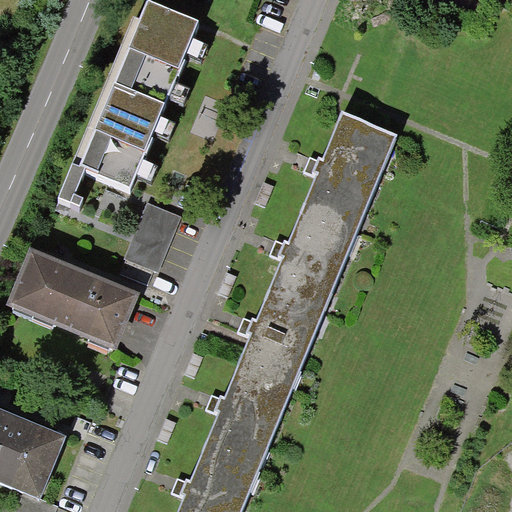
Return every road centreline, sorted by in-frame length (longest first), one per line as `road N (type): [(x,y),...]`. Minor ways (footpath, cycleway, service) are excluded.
road 1 (residential): [(314,0),(100,511)]
road 2 (secondary): [(87,0),(0,207)]
